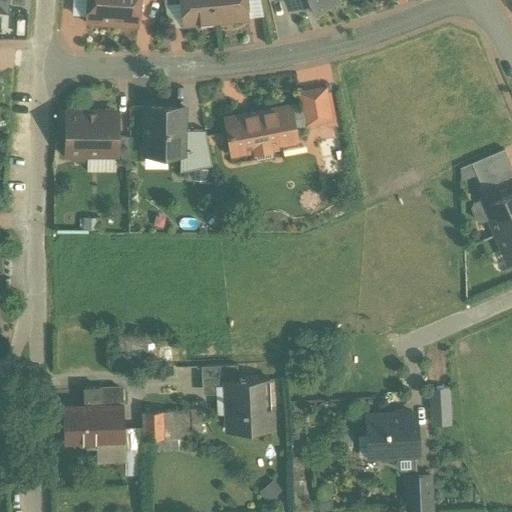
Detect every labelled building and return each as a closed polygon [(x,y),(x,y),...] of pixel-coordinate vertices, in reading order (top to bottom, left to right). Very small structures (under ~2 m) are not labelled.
[(87,0),(74,0),(73,15),(86,16),(87,0)] [(87,0),(86,16),(86,23),(111,25),(113,0),(87,0)] [(113,0),(111,25),(137,27),(139,0),(113,0)] [(180,0),(181,3),(183,24),(215,21),(212,0),(180,0)] [(212,0),(215,21),(247,18),(247,17),(245,0),(212,0)] [(259,0),(245,0),(247,17),(263,16),(259,0)] [(286,0),(290,6),(302,2),(304,7),(310,4),(312,10),(335,0),(334,0),(286,0)] [(183,24),(181,3),(164,4),(167,25),(183,24)] [(325,87),(299,92),(302,109),(290,111),(293,126),(305,124),(305,125),(331,120),(325,87)] [(183,107),(144,106),(144,146),(159,146),(167,153),(179,154),(183,154),(183,129),(183,107)] [(289,106),(264,111),(262,109),(259,109),(256,110),(255,113),(225,118),(232,152),(252,148),(253,155),(284,149),(283,143),(296,140),(293,126),(290,111),(289,106)] [(116,112),(66,112),(66,153),(71,158),(82,158),(87,153),(115,154),(116,154),(116,136),(116,112)] [(204,129),(183,129),(183,154),(179,154),(179,171),(211,165),(204,129)] [(128,136),(116,136),(116,154),(115,154),(115,164),(128,164),(128,136)] [(504,149),(471,163),(476,175),(509,161),(504,149)] [(511,167),(509,161),(476,175),(482,188),(511,175),(511,167)] [(511,193),(488,204),(491,213),(489,217),(496,233),(511,226),(511,193)] [(511,226),(496,233),(504,250),(508,252),(511,260),(511,226)] [(236,364),(201,365),(201,386),(216,386),(225,386),(225,380),(237,379),(236,364)] [(237,379),(225,380),(225,386),(226,412),(227,430),(271,428),(270,407),(264,408),(263,378),(237,379)] [(225,386),(216,386),(217,413),(226,412),(225,386)] [(99,388),(99,387),(83,387),(84,404),(100,404),(99,388)] [(120,387),(99,388),(100,404),(122,403),(122,389),(120,387)] [(447,388),(427,388),(429,424),(449,424),(447,388)] [(84,404),(62,405),(63,441),(86,440),(86,447),(95,446),(94,440),(123,439),(122,403),(100,404),(84,404)] [(177,409),(143,411),(143,439),(178,436),(177,409)] [(414,412),(366,415),(367,435),(372,439),(373,454),(377,454),(380,457),(393,457),(395,453),(416,452),(414,412)] [(327,431),(327,445),(352,444),(352,430),(327,431)] [(429,474),(405,475),(407,511),(431,510),(429,474)]
